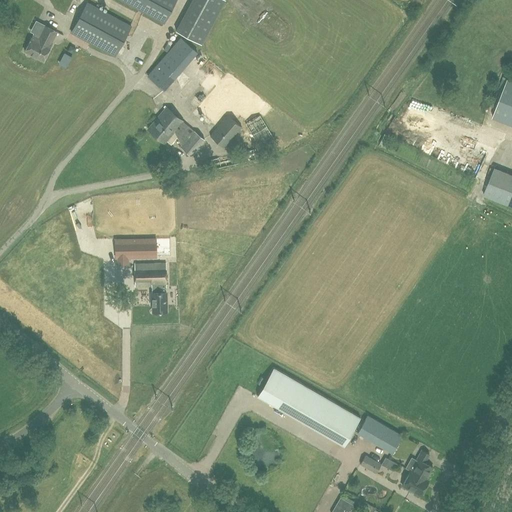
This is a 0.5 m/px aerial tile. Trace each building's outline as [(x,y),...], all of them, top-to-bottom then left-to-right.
[(120,0),(164,23),(176,0),(120,0)] [(192,0),(176,31),(201,44),(224,0),(192,0)] [(115,56),(131,26),(87,2),(71,32),(115,56)] [(52,42),(57,32),(45,25),(39,36),(34,33),(25,51),(43,61),(53,42),(52,42)] [(164,90),(197,53),(180,38),(148,76),(164,90)] [(511,124),(511,82),(507,81),(492,117),(511,124)] [(205,139),(166,107),(161,113),(148,129),(165,143),(167,141),(171,145),(177,137),(182,146),(181,147),(185,150),(192,156),(205,141),(205,139)] [(445,120),(455,123),(458,115),(448,112),(445,120)] [(224,147),(241,127),(228,115),(210,136),(224,147)] [(260,115),(254,119),(246,124),(261,148),(275,139),(260,115)] [(209,170),(256,159),(253,149),(206,160),(209,170)] [(511,173),(494,167),(491,175),(483,196),(511,206),(511,173)] [(157,248),(156,237),(116,238),(116,249),(157,248)] [(167,287),(166,263),(135,263),(135,286),(152,286),(152,287),(152,292),(151,292),(151,301),(153,301),(153,312),(167,312),(167,292),(166,292),(166,287),(167,287)] [(344,445),(360,417),(272,367),(256,395),(344,445)] [(392,452),(401,434),(367,414),(357,432),(392,452)] [(425,478),(432,466),(424,461),(428,453),(421,449),(416,458),(418,459),(411,471),(410,470),(402,485),(420,494),(421,493),(423,492),(425,488),(424,487),(428,479),(425,478)] [(376,473),(382,464),(365,454),(360,464),(376,473)] [(350,511),(351,511),(354,505),(340,497),(337,503),(332,511),(350,511)]
